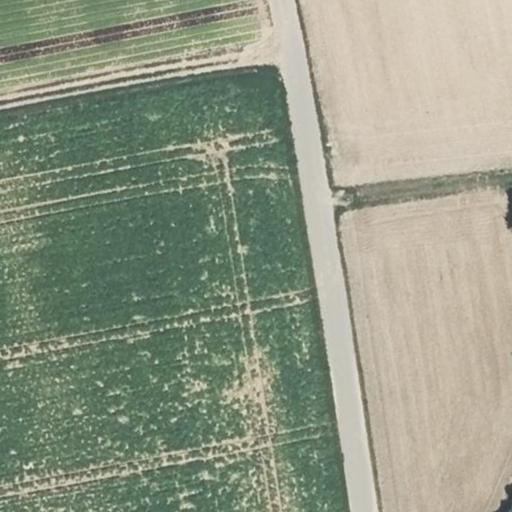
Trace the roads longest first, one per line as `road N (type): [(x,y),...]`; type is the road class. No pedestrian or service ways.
road 1 (track): [(277,0),(320,205),(364,511)]
road 2 (track): [(288,51),(0,107)]
